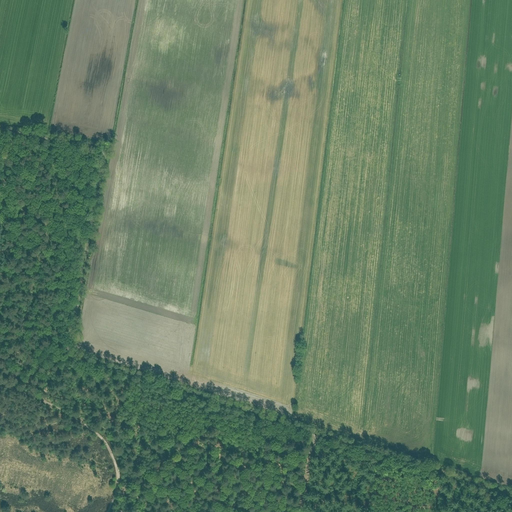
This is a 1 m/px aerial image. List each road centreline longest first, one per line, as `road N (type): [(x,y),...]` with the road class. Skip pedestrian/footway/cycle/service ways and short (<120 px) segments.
road 1 (track): [(0,130),(102,146),(65,354),(313,433)]
road 2 (track): [(313,433),(511,494)]
